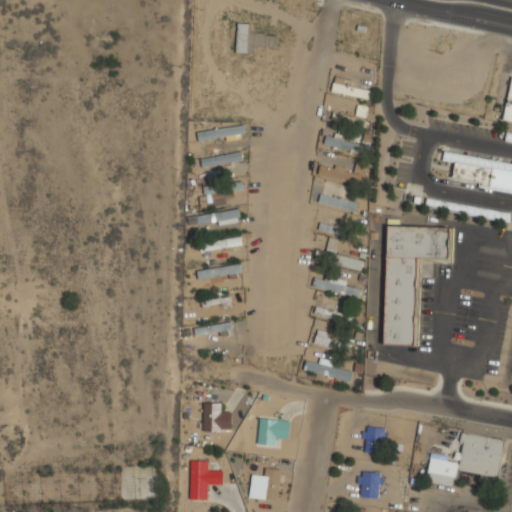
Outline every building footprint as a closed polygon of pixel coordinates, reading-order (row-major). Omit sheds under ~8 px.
[(277,48),(278,36),(275,36),(275,35),(265,34),(265,32),(255,32),(255,31),(251,30),(251,23),(237,22),(235,52),(253,53),(254,46),(277,48)] [(511,76),(503,120),(511,121),(511,76)] [(369,99),(371,90),(333,82),(331,91),(369,99)] [(365,128),(331,118),(333,111),(367,121),(365,128)] [(245,132),(244,124),(196,131),(198,140),(245,132)] [(362,153),(364,145),(326,135),(324,144),(362,153)] [(242,160),(241,151),(200,157),(201,166),(242,160)] [(511,161),(445,151),(443,160),(455,162),(452,180),(511,190),(511,161)] [(317,174),(364,186),(367,176),(320,164),(317,174)] [(243,189),(242,180),(202,185),(203,194),(243,189)] [(357,203),(320,193),(318,202),(355,211),(357,203)] [(474,214),(475,206),(427,199),(425,207),(474,214)] [(240,217),(238,208),(196,215),(197,224),(240,217)] [(318,229),(348,236),(350,228),(319,222),(318,229)] [(384,344),(418,345),(420,261),(451,262),(452,227),(387,225),(384,344)] [(242,244),(240,236),(198,243),(200,251),(242,244)] [(313,259),(360,270),(363,260),(316,249),(313,259)] [(196,270),(198,279),(242,271),(240,263),(196,270)] [(361,288),(314,276),(312,285),(358,297),(361,288)] [(231,302),(230,295),(200,300),(201,307),(231,302)] [(352,323),(313,313),(315,305),(354,315),(352,323)] [(193,328),(194,334),(196,335),(232,329),(230,321),(193,328)] [(349,351),(351,342),(315,333),(313,342),(349,351)] [(306,360),(303,369),(350,381),(353,371),(306,360)] [(221,430),(221,402),(203,402),(203,430),(221,430)] [(290,437),(291,419),(259,418),(258,444),(277,445),(278,436),(290,437)] [(387,426),(365,426),(365,452),(387,452),(387,426)] [(453,485),(456,470),(500,477),(505,439),(464,433),(459,462),(430,458),(426,481),(453,485)] [(208,499),(208,483),(222,483),(222,471),(208,471),(208,460),(190,460),(190,499),(208,499)] [(280,500),(281,469),(264,468),(262,499),(280,500)] [(360,497),(380,497),(380,471),(360,471),(360,497)]
